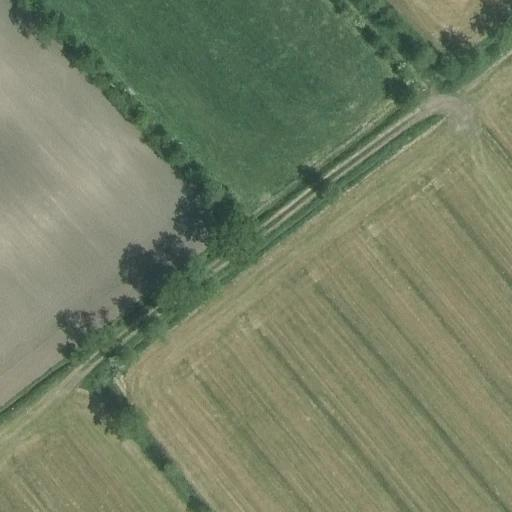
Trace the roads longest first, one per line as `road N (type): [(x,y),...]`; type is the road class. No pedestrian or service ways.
road 1 (track): [(0,440),(511,43)]
road 2 (track): [(347,0),(441,98)]
